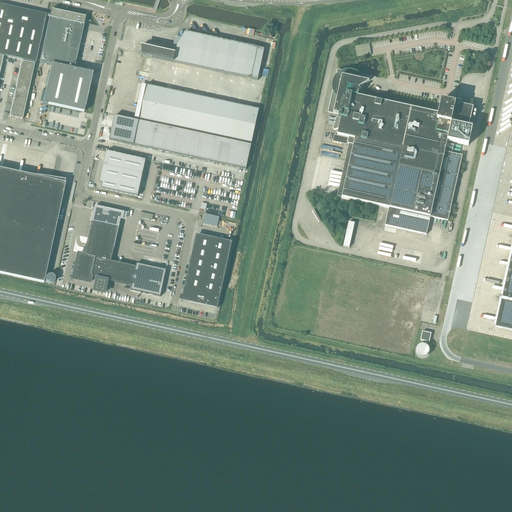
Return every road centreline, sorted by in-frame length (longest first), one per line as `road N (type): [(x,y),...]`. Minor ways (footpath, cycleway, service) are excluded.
road 1 (primary): [(511,404),(0,290)]
road 2 (unclassified): [(511,30),(443,345),(459,359),(511,371)]
road 3 (unclassified): [(88,145),(121,10)]
road 4 (unclassified): [(61,270),(88,145)]
